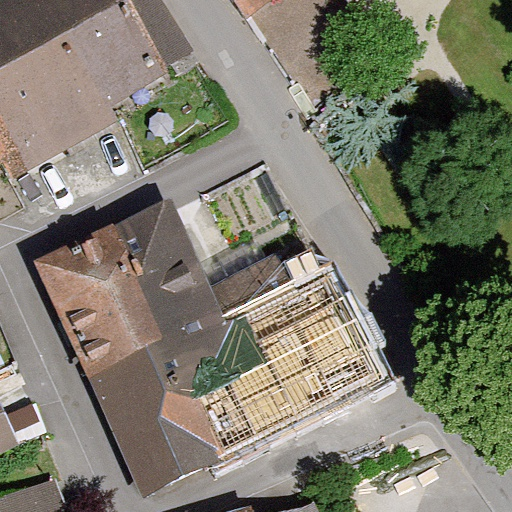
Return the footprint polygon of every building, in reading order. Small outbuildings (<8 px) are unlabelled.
[(129,0),(123,4),(120,0),(0,0),(0,167),(1,169),(10,184),(113,124),(106,111),(164,77),(161,71),(181,59),(146,0),(129,0)] [(238,0),(252,16),(270,0),(339,0),(348,10),(359,0),(238,0)] [(96,244),(144,348),(151,362),(293,296),(276,259),(208,291),(170,210),(96,244)] [(96,244),(40,270),(89,374),(144,348),(96,244)] [(143,488),(372,381),(325,281),(293,296),(151,362),(144,348),(89,374),(143,488)] [(0,448),(13,442),(0,414),(0,448)] [(0,511),(34,511),(66,504),(58,477),(0,492),(0,511)]
